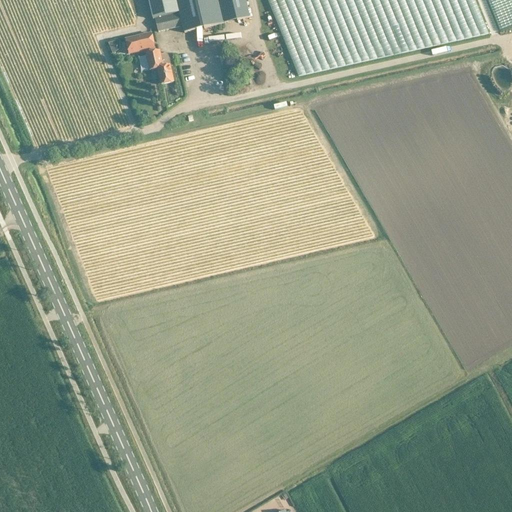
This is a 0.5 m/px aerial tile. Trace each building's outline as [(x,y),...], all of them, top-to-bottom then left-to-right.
[(148,0),(153,20),(156,20),(159,33),(183,27),(185,34),(250,19),(245,0),(148,0)] [(114,43),(119,58),(134,53),(129,38),(114,43)] [(162,86),(174,83),(170,66),(163,68),(160,52),(147,54),(151,71),(158,70),(162,86)] [(343,112),(329,106),(363,194),(391,135),(401,144),(403,128),(419,122),(430,132),(432,117),(456,140),(448,118),(482,150),(489,166),(503,133),(511,155),(511,140),(478,53),(466,81),(445,72),(445,70),(435,91),(423,79),(421,101),(410,73),(406,105),(395,76),(390,109),(380,82),(371,103),(365,88),(343,112)] [(313,76),(316,71),(305,64),(302,69),(313,76)]
